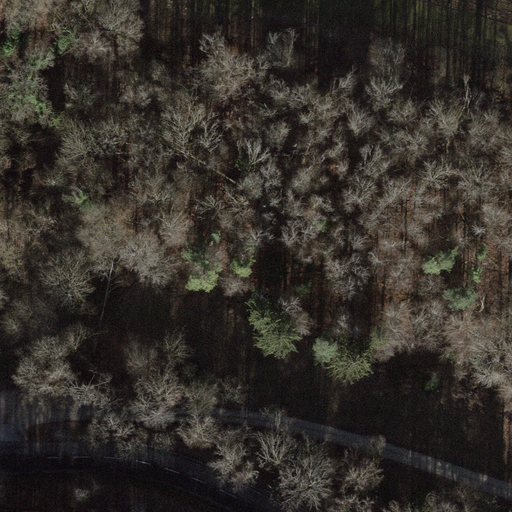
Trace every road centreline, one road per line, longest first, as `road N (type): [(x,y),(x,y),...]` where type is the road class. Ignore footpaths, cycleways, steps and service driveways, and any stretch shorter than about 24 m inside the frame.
road 1 (track): [(511,490),(323,432),(213,413),(52,416),(0,431)]
road 2 (tertiary): [(257,511),(185,474),(84,450),(0,445)]
